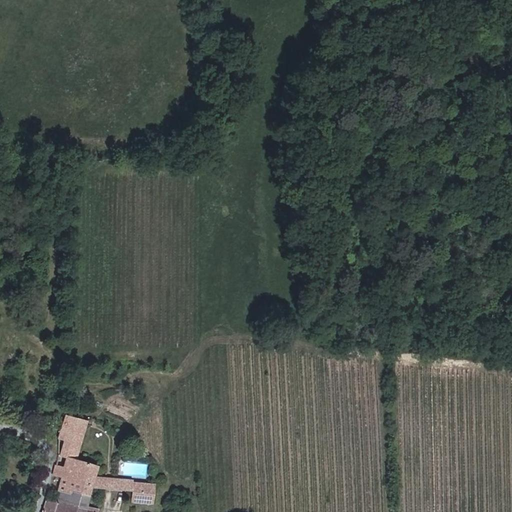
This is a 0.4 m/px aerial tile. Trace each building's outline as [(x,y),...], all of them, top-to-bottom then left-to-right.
[(79,415),(61,410),(54,436),(53,457),(50,470),(59,474),(71,478),(68,489),(87,495),(89,488),(92,475),(95,464),(65,455),(71,426),(77,427),(79,415)] [(113,480),(92,475),(89,488),(110,492),(113,480)] [(129,483),(113,480),(110,492),(127,496),(129,486),(129,483)] [(129,486),(127,496),(125,503),(146,508),(150,492),(129,486)] [(55,488),(54,492),(53,498),(66,503),(84,508),(85,503),(87,495),(68,489),(67,492),(55,488)] [(45,490),(39,511),(49,511),(53,498),(54,492),(45,490)] [(63,511),(66,503),(53,498),(49,511),(63,511)] [(84,508),(66,503),(63,511),(96,511),(97,511),(84,508)] [(85,503),(84,508),(97,511),(98,506),(85,503)]
